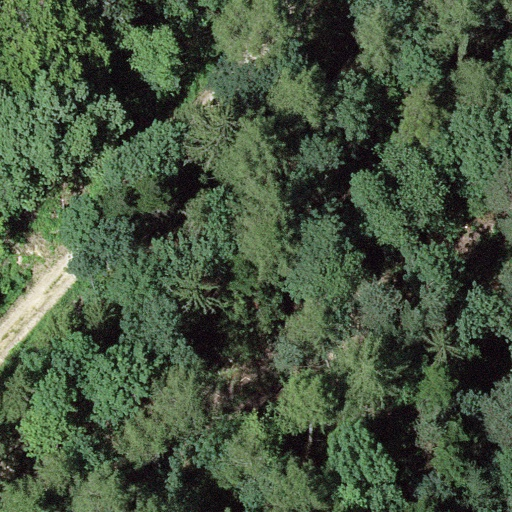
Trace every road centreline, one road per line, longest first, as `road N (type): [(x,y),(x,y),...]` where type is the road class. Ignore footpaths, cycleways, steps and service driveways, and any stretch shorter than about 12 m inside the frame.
road 1 (track): [(511,218),(175,441),(88,488),(0,509)]
road 2 (track): [(295,0),(0,337)]
